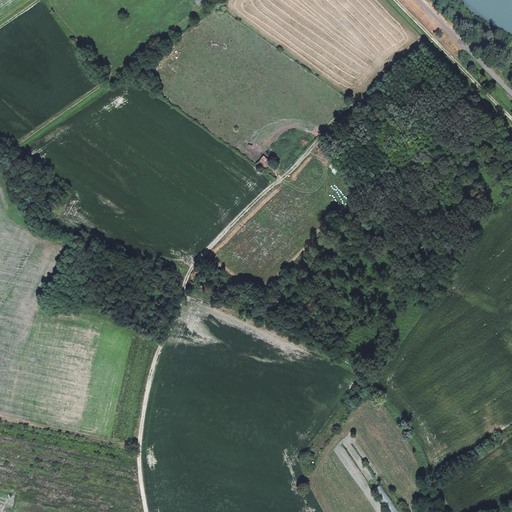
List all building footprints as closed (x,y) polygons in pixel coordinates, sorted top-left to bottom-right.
[(273,164),(264,156),(257,165),(267,172),(273,164)] [(0,442),(16,446),(17,441),(0,436),(0,442)] [(20,441),(19,446),(42,452),(43,447),(33,445),(33,446),(31,445),(31,444),(20,441)] [(13,449),(12,454),(36,459),(37,454),(13,449)] [(15,464),(62,473),(62,467),(16,459),(15,464)] [(7,480),(31,484),(32,478),(29,477),(30,471),(8,467),(7,473),(9,473),(7,480)] [(73,493),(74,488),(35,480),(34,484),(58,489),(58,490),(65,491),(73,493)] [(398,511),(381,484),(374,489),(388,511),(398,511)]
